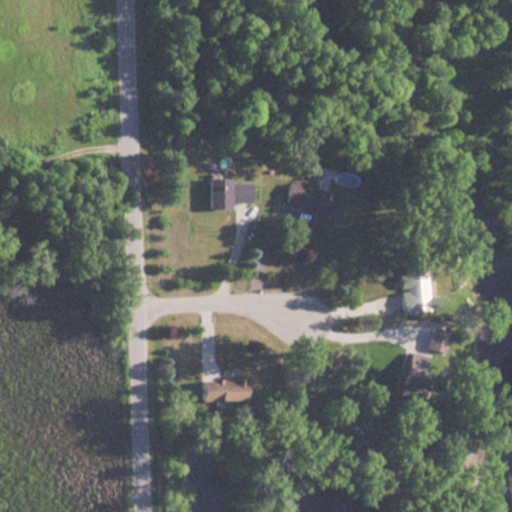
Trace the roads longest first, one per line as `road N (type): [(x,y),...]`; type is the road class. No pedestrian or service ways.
road 1 (tertiary): [(146,511),(125,0)]
road 2 (residential): [(138,299),(254,300),(291,308),(313,326)]
